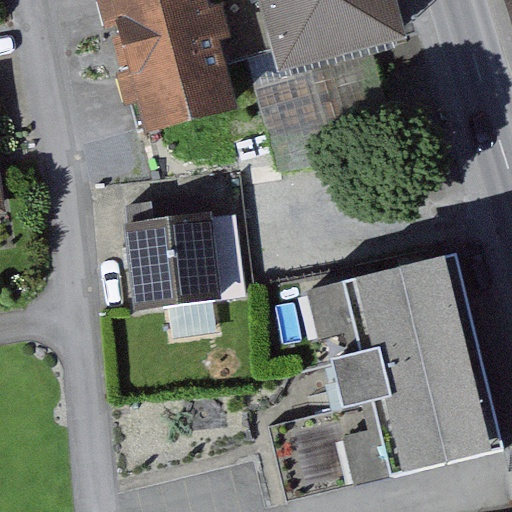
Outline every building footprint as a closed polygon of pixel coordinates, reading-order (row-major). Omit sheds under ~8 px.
[(226,0),(118,0),(149,118),(250,91),(226,0)] [(406,0),(274,0),(292,64),(415,31),(406,0)] [(0,144),(0,206),(9,205),(0,144)] [(219,201),(135,220),(150,287),(234,267),(219,201)] [(455,265),(347,298),(391,444),(500,411),(455,265)] [(292,511),(277,450),(158,479),(166,511),(292,511)]
